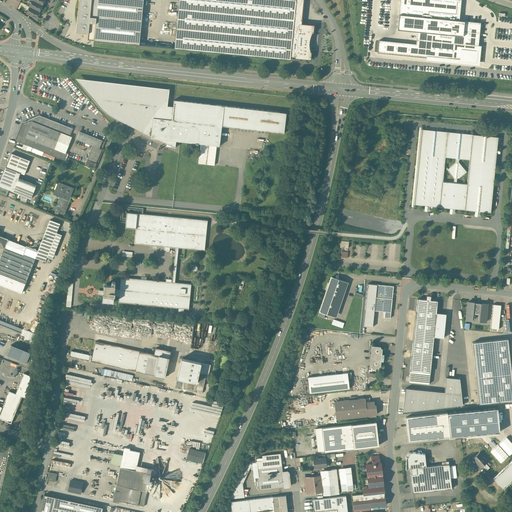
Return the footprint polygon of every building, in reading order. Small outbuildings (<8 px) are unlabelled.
[(42,5),(33,1),(33,0),(32,0),(30,4),(32,5),(30,7),(39,12),(40,12),(43,5),(42,5)] [(139,45),(143,0),(79,0),(76,32),(88,33),(87,40),(139,45)] [(295,0),(178,0),(174,48),(290,59),(290,56),(293,25),(295,0)] [(300,23),(301,23),(303,0),(295,0),(293,25),(298,25),(298,23),(300,24),(300,23)] [(461,0),(400,0),(398,29),(418,31),(417,45),(379,41),(378,53),(426,58),(426,60),(479,66),(481,46),(478,46),(481,23),(459,21),(461,0)] [(39,12),(30,7),(28,11),(29,11),(28,14),(37,19),(40,12),(39,12)] [(298,25),(293,25),(290,56),(295,56),(295,58),(299,59),(311,59),(311,52),(310,52),(309,47),(309,42),(310,37),(312,33),(313,33),(314,25),(301,24),(301,23),(300,23),(300,24),(298,23),(298,25)] [(169,89),(76,78),(94,99),(100,107),(105,111),(111,116),(117,119),(143,132),(146,126),(150,119),(155,112),(159,107),(164,103),(168,98),(169,89)] [(143,132),(151,136),(153,118),(172,120),(173,106),(167,106),(168,98),(164,103),(159,107),(155,112),(150,119),(146,126),(143,132)] [(151,136),(150,138),(158,139),(176,141),(180,141),(195,143),(195,144),(198,145),(198,143),(201,144),(217,146),(219,146),(222,126),(224,106),(174,100),(173,106),(172,120),(153,118),(151,136)] [(286,113),(224,106),(222,126),(284,133),(286,113)] [(55,148),(61,132),(70,136),(72,129),(71,128),(71,129),(39,116),(23,123),(17,140),(16,139),(16,141),(64,160),(67,153),(65,153),(55,148)] [(498,137),(422,129),(414,205),(490,212),(498,137)] [(102,140),(79,131),(76,139),(93,146),(99,148),(102,140)] [(72,137),(70,136),(61,132),(55,148),(65,153),(72,137)] [(176,141),(158,139),(167,144),(167,146),(173,147),(175,147),(176,141)] [(215,165),(217,146),(201,144),(198,163),(215,165)] [(99,148),(93,146),(85,164),(94,168),(102,149),(99,148)] [(30,161),(11,153),(5,167),(20,173),(24,175),(30,161)] [(20,173),(5,167),(0,181),(0,186),(8,190),(13,192),(18,178),(20,173)] [(36,185),(18,178),(13,192),(31,199),(36,185)] [(73,188),(58,183),(55,191),(61,193),(56,206),(66,210),(69,200),(68,200),(69,197),(70,197),(72,192),(71,192),(73,188)] [(8,190),(0,186),(0,192),(6,195),(8,190)] [(137,214),(127,213),(125,228),(136,229),(137,214)] [(207,221),(137,214),(136,229),(134,244),(175,248),(178,248),(204,250),(207,221)] [(37,251),(35,258),(45,261),(47,257),(56,233),(60,224),(50,220),(37,251)] [(56,233),(47,257),(52,259),(62,235),(56,233)] [(37,251),(7,239),(4,248),(23,255),(23,254),(35,258),(37,251)] [(23,255),(4,248),(0,257),(0,273),(25,283),(35,258),(23,254),(23,255)] [(172,282),(121,277),(120,290),(115,289),(114,296),(119,296),(118,302),(188,309),(191,284),(175,283),(172,282)] [(325,315),(335,318),(347,283),(331,278),(318,317),(324,319),(325,315)] [(112,284),(113,284),(113,286),(104,285),(103,301),(113,302),(114,296),(115,289),(115,286),(114,286),(114,285),(114,284),(115,284),(115,283),(115,282),(114,281),(113,281),(112,282),(112,283),(112,284)] [(371,327),(373,310),(376,285),(367,284),(362,326),(371,327)] [(393,286),(376,285),(373,310),(385,312),(384,318),(390,318),(393,286)] [(431,296),(426,296),(426,300),(417,299),(410,371),(430,373),(434,337),(436,313),(437,301),(430,300),(431,296)] [(481,304),(473,303),(473,302),(468,302),(466,320),(472,321),(472,319),(474,319),(474,313),(475,314),(476,314),(477,314),(479,314),(478,320),(480,320),(480,321),(486,322),(487,304),(481,303),(481,304)] [(491,305),(488,329),(496,330),(499,306),(491,305)] [(434,337),(443,338),(446,314),(436,313),(434,337)] [(0,326),(20,334),(22,329),(0,319),(0,326)] [(344,327),(345,322),(334,319),(333,324),(344,327)] [(33,333),(27,330),(25,337),(24,339),(29,341),(33,333)] [(511,378),(508,339),(473,343),(479,404),(511,400),(511,378)] [(92,355),(71,351),(69,356),(135,371),(139,351),(95,341),(92,355)] [(30,352),(11,345),(7,356),(26,363),(30,352)] [(381,347),(381,346),(372,345),(369,367),(378,368),(379,367),(380,367),(380,366),(381,366),(381,361),(382,361),(383,360),(384,355),(383,354),(382,354),(382,349),(381,348),(381,347)] [(154,354),(139,351),(135,371),(154,375),(159,355),(169,357),(170,351),(155,348),(154,354)] [(169,357),(159,355),(154,375),(165,377),(169,357)] [(201,363),(181,358),(177,378),(197,382),(201,363)] [(197,382),(177,378),(175,388),(202,393),(206,374),(208,375),(210,365),(201,363),(197,382)] [(68,369),(65,384),(84,388),(87,372),(68,369)] [(133,375),(114,371),(113,377),(132,381),(133,375)] [(430,373),(410,371),(409,382),(429,384),(430,373)] [(3,405),(16,410),(22,396),(25,398),(30,376),(24,373),(15,394),(8,391),(3,405)] [(348,373),(307,377),(309,393),(349,388),(348,373)] [(405,388),(403,411),(462,405),(460,378),(446,377),(444,392),(405,388)] [(365,398),(334,402),(336,419),(367,416),(367,415),(365,402),(365,398)] [(374,401),(365,402),(367,415),(377,414),(376,405),(374,405),(374,401)] [(2,407),(0,405),(0,418),(11,423),(16,410),(3,405),(2,407)] [(65,421),(85,422),(86,418),(84,418),(84,412),(75,411),(76,407),(66,406),(65,421)] [(497,408),(447,413),(450,437),(500,432),(497,408)] [(447,413),(405,417),(408,441),(450,437),(447,413)] [(376,422),(321,428),(324,451),(324,452),(379,445),(376,422)] [(321,428),(315,429),(318,451),(324,451),(321,428)] [(511,451),(511,443),(506,437),(499,444),(509,455),(511,451)] [(56,443),(54,457),(64,459),(65,453),(63,452),(63,449),(64,449),(64,444),(56,443)] [(508,455),(498,445),(491,451),(501,462),(508,455)] [(140,452),(130,450),(130,449),(124,447),(123,455),(120,465),(120,467),(136,470),(137,465),(140,452)] [(205,453),(189,449),(187,459),(203,463),(205,453)] [(425,454),(413,452),(411,452),(409,453),(410,454),(408,458),(406,456),(406,458),(406,469),(411,469),(426,467),(425,454)] [(480,452),(472,458),(480,467),(482,466),(486,470),(489,467),(485,463),(488,461),(480,452)] [(110,463),(120,465),(123,455),(113,453),(110,463)] [(367,477),(362,478),(363,493),(352,495),(354,508),(386,505),(380,460),(379,460),(378,456),(371,457),(372,464),(366,464),(367,477)] [(301,465),(301,461),(305,461),(305,457),(297,457),(297,465),(301,465)] [(325,458),(314,459),(313,460),(313,462),(314,463),(315,468),(326,467),(325,458)] [(281,460),(256,463),(256,468),(282,466),(281,460)] [(511,460),(493,478),(503,489),(511,481),(511,460)] [(449,464),(426,467),(411,469),(411,475),(410,475),(412,493),(452,489),(449,464)] [(152,469),(137,465),(136,470),(151,474),(151,475),(156,476),(157,472),(152,469)] [(136,470),(120,467),(112,501),(119,503),(119,501),(144,506),(151,475),(151,474),(136,470)] [(350,468),(340,469),(342,490),(352,489),(350,468)] [(283,471),(257,474),(259,490),(284,487),(283,472),(283,471)] [(323,475),(304,477),(306,493),(324,491),(323,475)] [(81,494),(83,482),(70,480),(68,491),(81,494)] [(40,511),(101,511),(103,507),(44,495),(40,511)] [(347,511),(346,496),(312,499),(314,511),(337,509),(337,511),(347,511)] [(274,511),(273,497),(230,502),(231,511),(274,511)]
